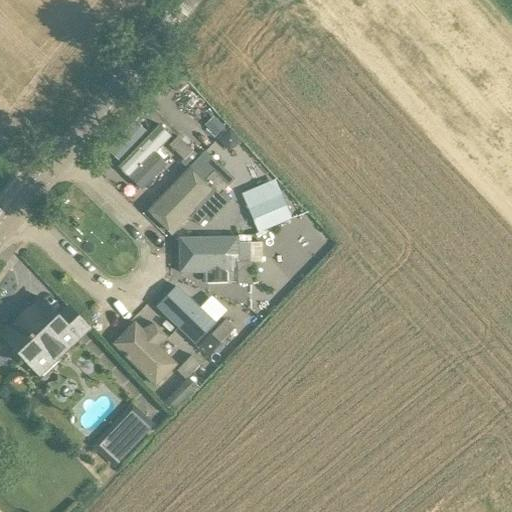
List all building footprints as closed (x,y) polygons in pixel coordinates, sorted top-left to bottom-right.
[(188,83),(178,74),(168,84),(177,94),(188,83)] [(207,130),(216,139),(225,129),(217,121),(207,130)] [(141,196),(168,170),(157,158),(169,147),(174,142),(162,130),(118,172),(141,196)] [(230,131),(219,141),(229,151),(240,141),(230,131)] [(169,147),(184,162),(182,164),(187,170),(190,167),(191,168),(199,159),(200,159),(193,153),(178,138),(174,142),(169,147)] [(199,159),(191,168),(204,182),(215,192),(220,197),(223,193),(229,188),(222,182),(200,159),(199,159)] [(191,172),(148,215),(171,237),(189,218),(212,193),(191,172)] [(241,191),(258,231),(292,216),(275,177),(241,191)] [(215,192),(212,195),(190,218),(199,227),(205,221),(208,224),(231,200),(223,193),(220,197),(215,192)] [(179,279),(207,278),(207,289),(228,288),(228,278),(233,278),(232,261),(238,261),(238,242),(178,243),(179,279)] [(237,285),(250,285),(251,263),(238,263),(237,285)] [(165,292),(151,305),(198,350),(211,336),(207,332),(218,320),(199,302),(187,314),(165,292)] [(69,309),(58,319),(39,299),(1,335),(40,376),(89,329),(69,309)] [(211,336),(220,345),(235,329),(226,321),(211,336)] [(134,325),(111,350),(156,392),(179,367),(159,347),(164,341),(151,326),(144,334),(134,325)] [(191,357),(176,372),(186,381),(200,366),(191,357)] [(154,427),(132,405),(91,448),(114,469),(154,427)]
